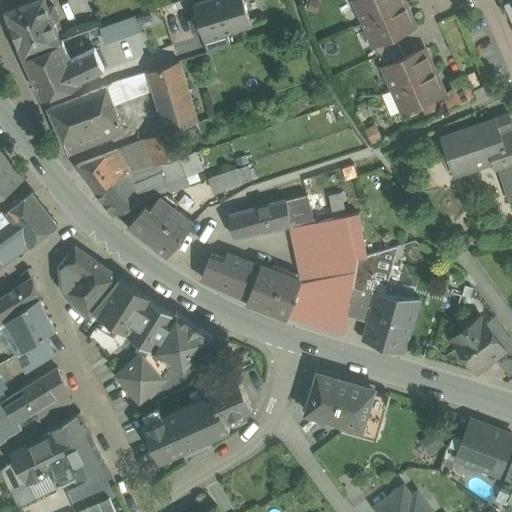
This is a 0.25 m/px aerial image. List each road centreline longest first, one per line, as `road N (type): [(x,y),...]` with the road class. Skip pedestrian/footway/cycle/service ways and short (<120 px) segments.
road 1 (residential): [(48,254),(65,338),(147,511)]
road 2 (secondary): [(302,339),(158,274),(83,217)]
road 3 (secondary): [(511,404),(302,339)]
road 4 (residential): [(278,411),(246,446),(171,491),(161,511)]
road 5 (secondary): [(83,217),(0,104)]
road 6 (residential): [(346,511),(278,411)]
